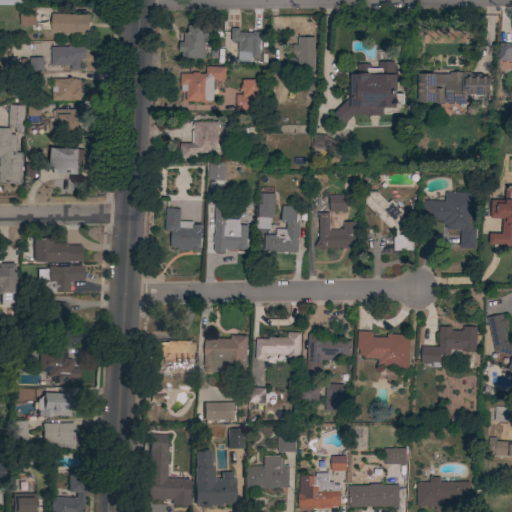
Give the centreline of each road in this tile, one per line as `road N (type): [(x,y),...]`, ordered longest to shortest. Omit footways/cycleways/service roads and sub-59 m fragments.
road 1 (tertiary): [(142,0),(115,499)]
road 2 (residential): [(127,295),(414,290)]
road 3 (residential): [(130,217),(0,218)]
